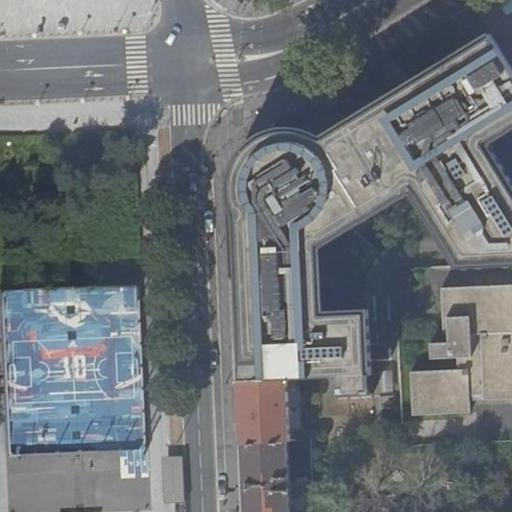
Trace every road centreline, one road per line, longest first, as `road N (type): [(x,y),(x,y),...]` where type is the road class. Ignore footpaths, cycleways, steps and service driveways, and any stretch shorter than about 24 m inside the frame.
road 1 (motorway): [(118,511),(94,0)]
road 2 (motorway): [(14,0),(34,511)]
road 3 (primary): [(202,511),(182,60)]
road 4 (secondary): [(182,60),(270,49),(368,0)]
road 5 (secondary): [(0,70),(182,60)]
